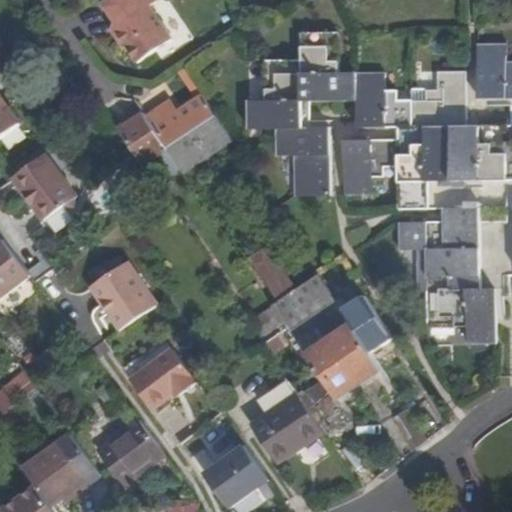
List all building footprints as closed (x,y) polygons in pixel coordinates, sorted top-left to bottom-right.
[(158,0),(105,0),(104,1),(117,21),(119,19),(123,25),(111,34),(121,49),(124,49),(135,65),(173,39),(151,6),(159,0),(158,0)] [(508,126),(468,126),(459,126),(459,118),(468,118),(469,73),(439,72),(439,91),(437,91),(427,91),(427,102),(413,102),(399,102),(399,92),(386,91),(387,74),(340,73),(340,61),(330,60),(330,32),(303,33),(303,60),(277,61),(278,87),(267,87),(267,101),(249,101),(249,129),(276,129),(276,156),(295,155),(296,167),(305,167),(305,195),(331,195),(332,150),(332,135),(325,134),(326,127),(312,127),(304,127),(304,92),(312,92),(312,100),(359,101),(359,120),(367,120),(367,127),(400,127),(400,139),(353,139),(353,146),(345,146),(345,194),(374,194),(374,177),(386,177),(386,166),(401,166),(401,177),(400,209),(455,209),(455,219),(455,222),(454,230),(448,230),(448,222),(400,222),(400,249),(410,250),(419,250),(419,263),(430,263),(430,291),(428,291),(428,316),(457,316),(456,326),(469,327),(468,344),(497,345),(497,297),(489,297),(488,291),(497,291),(510,291),(510,277),(511,276),(511,63),(511,64),(507,63),(508,45),(480,45),(479,93),(488,93),(488,99),(511,99),(511,151),(508,152),(508,126)] [(340,33),(330,32),(330,60),(340,61),(340,33)] [(278,87),(277,61),(268,60),(267,87),(278,87)] [(200,89),(194,81),(190,84),(195,93),(200,89)] [(413,92),(413,102),(427,102),(427,91),(413,91),(413,92)] [(312,107),(312,100),(312,92),(304,92),(304,127),(312,127),(312,107)] [(0,137),(21,123),(0,94),(0,137)] [(216,115),(203,95),(182,109),(195,129),(216,115)] [(148,116),(169,147),(195,129),(182,109),(175,99),(148,116)] [(183,167),(169,147),(148,116),(146,112),(123,127),(145,162),(160,154),(173,173),(183,167)] [(232,139),(216,115),(195,129),(210,153),(232,139)] [(195,129),(169,147),(183,167),(185,170),(201,159),(209,153),(210,153),(195,129)] [(209,153),(201,159),(204,165),(213,159),(209,153)] [(78,197),(48,154),(18,176),(25,188),(23,189),(45,221),(66,206),(75,207),(77,199),(78,197)] [(305,167),(296,167),(295,195),(305,195),(305,167)] [(15,178),(23,189),(25,188),(18,176),(15,178)] [(0,299),(32,275),(5,240),(0,243),(0,299)] [(249,256),(279,300),(296,288),(266,244),(249,256)] [(418,291),(428,291),(430,291),(430,263),(419,263),(418,291)] [(129,264),(120,271),(150,312),(160,305),(129,264)] [(150,312),(120,271),(92,290),(105,308),(107,306),(113,314),(111,316),(123,332),(150,312)] [(308,392),(336,433),(354,422),(337,396),(361,381),(382,368),(369,349),(342,308),(320,273),(296,288),(279,300),(296,326),(292,329),(320,371),(323,369),(329,378),(326,380),(308,392)] [(369,349),(391,334),(365,293),(342,308),(369,349)] [(251,321),(266,343),(291,326),(276,304),(251,321)] [(107,306),(105,308),(111,316),(113,314),(107,306)] [(457,316),(428,316),(428,326),(456,326),(457,316)] [(189,364),(176,347),(134,377),(156,406),(181,388),(184,392),(200,380),(189,364)] [(9,396),(10,398),(22,388),(32,380),(25,371),(4,388),(9,396)] [(0,412),(13,402),(10,398),(9,396),(4,388),(0,391),(0,412)] [(321,423),(302,396),(299,391),(279,404),(302,437),(321,423)] [(308,392),(302,396),(321,423),(324,428),(330,437),(336,433),(308,392)] [(292,443),(302,437),(279,404),(252,423),(278,461),(295,448),(292,443)] [(429,440),(409,410),(396,418),(416,449),(429,440)] [(166,453),(139,417),(117,433),(144,469),(166,453)] [(302,437),(305,442),(324,428),(321,423),(302,437)] [(144,469),(117,433),(103,444),(130,480),(144,469)] [(91,484),(103,475),(74,435),(62,444),(86,477),(91,484)] [(292,443),(295,448),(305,442),(302,437),(292,443)] [(271,478),(246,443),(207,472),(232,506),(271,478)] [(74,485),(86,477),(62,444),(50,452),(74,485)] [(130,480),(103,444),(99,447),(126,482),(130,480)] [(74,485),(50,452),(26,469),(38,485),(52,505),(66,495),(65,492),(74,485)] [(91,484),(86,477),(74,485),(76,488),(79,492),(91,484)] [(6,508),(8,511),(57,511),(52,505),(38,485),(6,508)] [(66,495),(69,500),(79,492),(76,488),(74,485),(65,492),(66,495)] [(167,510),(167,511),(200,511),(198,503),(167,510)]
